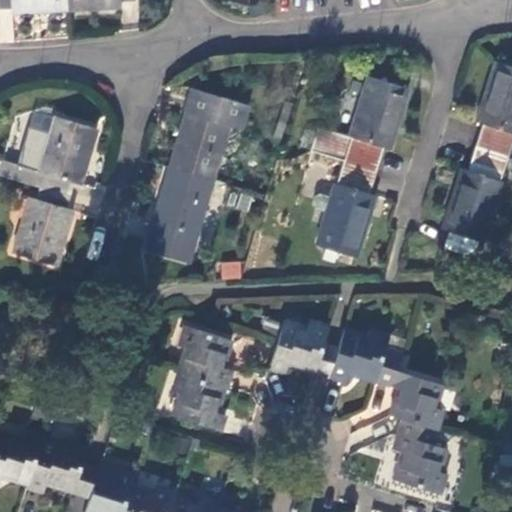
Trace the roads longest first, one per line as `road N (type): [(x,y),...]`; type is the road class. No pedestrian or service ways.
road 1 (residential): [(190,39),(448,12)]
road 2 (residential): [(141,49),(140,97),(100,257)]
road 3 (residential): [(407,208),(447,58),(448,12)]
road 4 (residential): [(0,58),(141,49)]
